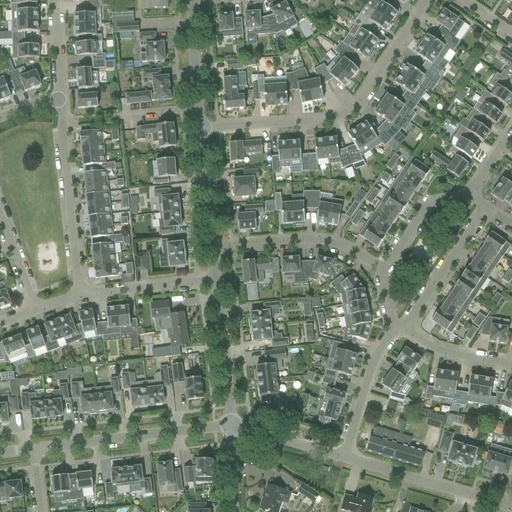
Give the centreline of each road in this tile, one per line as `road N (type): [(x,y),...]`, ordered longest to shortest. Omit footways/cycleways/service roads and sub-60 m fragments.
road 1 (residential): [(199,126),(343,115),(428,0)]
road 2 (residential): [(34,449),(231,427)]
road 3 (residential): [(511,509),(343,459)]
road 4 (residential): [(381,270),(354,252),(307,240),(213,247)]
road 5 (residential): [(79,294),(62,122)]
road 6 (residential): [(396,331),(485,209)]
road 7 (residential): [(231,427),(216,279)]
road 8 (residential): [(343,459),(370,366),(396,331)]
road 9 (residential): [(79,294),(216,279)]
road 10 (residential): [(199,126),(190,0)]
road 11 (residential): [(381,270),(431,201),(468,193)]
road 12 (residential): [(511,368),(438,354),(396,331)]
road 13 (residential): [(213,247),(199,126)]
